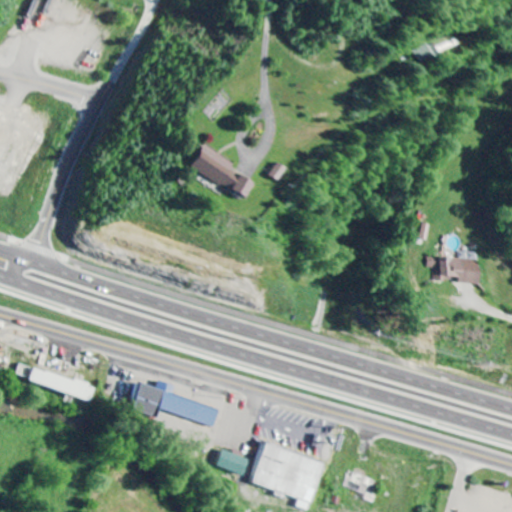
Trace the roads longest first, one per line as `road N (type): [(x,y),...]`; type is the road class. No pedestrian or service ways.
road 1 (trunk): [(511,409),(0,245)]
road 2 (trunk): [(0,275),(511,434)]
road 3 (residential): [(0,316),(511,467)]
road 4 (residential): [(35,286),(82,141),(157,0)]
